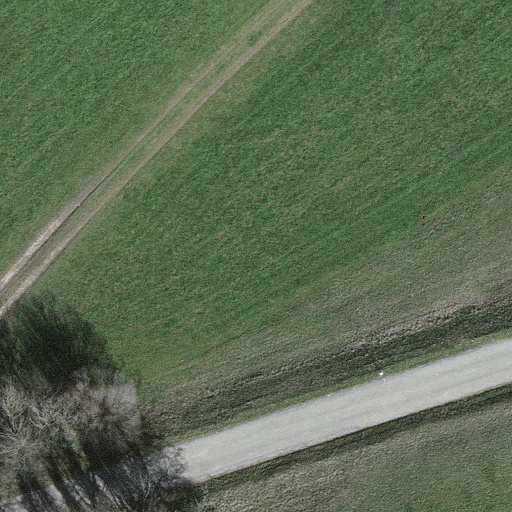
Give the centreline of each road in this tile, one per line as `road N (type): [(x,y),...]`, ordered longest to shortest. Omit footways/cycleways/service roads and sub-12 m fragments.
road 1 (tertiary): [(20,511),(511,356)]
road 2 (track): [(23,271),(295,0)]
